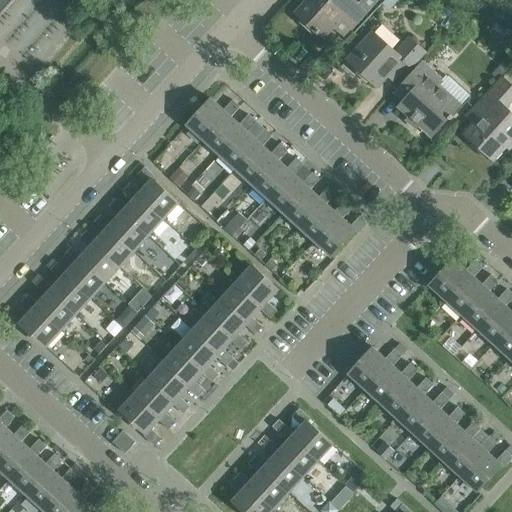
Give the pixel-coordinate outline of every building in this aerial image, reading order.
[(0,0),(0,14),(12,0),(0,0)] [(356,0),(355,1),(353,0),(305,0),(308,2),(297,13),(323,37),(334,25),(345,35),(377,0),(356,0)] [(410,38),(397,53),(373,32),(348,60),(349,61),(352,57),(361,65),(358,69),(377,87),(388,75),(397,84),(425,52),(410,38)] [(395,92),(404,100),(399,106),(433,137),(461,106),(439,87),(443,82),(422,63),(395,92)] [(474,124),(465,134),(493,160),(506,147),(509,149),(511,145),(511,120),(502,112),(506,107),(511,100),(511,85),(503,77),(466,117),(474,124)] [(231,117),(240,107),(232,100),(224,110),(211,98),(187,125),(203,141),(228,114),(231,117)] [(256,121),(248,115),(240,124),(231,117),(228,114),(203,141),(219,155),(244,128),(247,131),(256,121)] [(272,136),(264,129),(255,139),(247,131),(244,128),(219,155),(235,170),(260,143),(263,146),(272,136)] [(288,150),(280,144),(271,153),(263,146),(260,143),(235,170),(251,184),(276,157),(279,160),(288,150)] [(160,157),(155,163),(162,170),(167,165),(160,157)] [(303,165),(296,158),(287,168),(279,160),(276,157),(251,184),(267,199),(291,172),(295,175),(303,165)] [(167,165),(162,170),(169,176),(174,171),(167,165)] [(164,220),(179,203),(153,179),(155,177),(145,168),(138,175),(148,184),(140,192),(137,195),(164,220)] [(319,179),(312,173),(303,182),(295,175),(291,172),(267,199),(283,213),(307,186),(311,189),(319,179)] [(140,192),(130,183),(123,191),(133,200),(125,208),(122,211),(149,236),(164,220),(137,195),(140,192)] [(335,194),(328,187),(319,197),(311,189),(307,186),(283,213),(299,228),(323,201),(326,204),(335,194)] [(193,187),(187,194),(194,200),(200,193),(193,187)] [(116,199),(109,207),(119,216),(111,224),(108,227),(135,252),(149,236),(122,211),(125,208),(116,199)] [(351,208),(344,202),(335,211),(326,204),(323,201),(299,228),(315,242),(339,215),(342,218),(351,208)] [(111,224),(101,215),(94,222),(104,231),(96,240),(93,243),(120,267),(135,252),(108,227),(111,224)] [(358,233),(367,223),(360,216),(351,226),(342,218),(339,215),(315,242),(331,257),(356,231),(358,233)] [(232,220),(224,228),(232,236),(240,228),(232,220)] [(87,231),(80,238),(89,247),(82,256),(79,259),(106,283),(120,267),(93,243),(96,240),(87,231)] [(82,256),(72,247),(65,254),(75,263),(67,272),(64,275),(91,299),(106,283),(79,259),(82,256)] [(260,249),(254,256),(261,262),(267,255),(260,249)] [(271,259),(265,266),(271,271),(277,265),(271,259)] [(466,270),(454,259),(429,285),(446,301),(471,274),(474,277),(483,267),(475,260),(466,270)] [(57,263),(51,270),(60,279),(53,287),(50,291),(76,315),(91,299),(64,275),(67,272),(57,263)] [(267,302),(279,290),(252,265),(237,282),(263,306),(261,310),(270,318),(277,311),(267,302)] [(38,274),(31,281),(36,286),(43,279),(38,274)] [(471,274),(446,301),(462,315),(486,288),(490,291),(498,282),(491,275),(482,284),(474,277),(471,274)] [(43,279),(36,286),(46,295),(38,303),(35,306),(62,331),(76,315),(50,291),(53,287),(43,279)] [(256,334),(262,327),(253,318),(261,310),(263,306),(237,282),(222,298),(249,322),(246,325),(256,334)] [(490,291),(486,288),(462,315),(478,330),(502,303),(505,306),(511,298),(511,293),(507,289),(498,299),(490,291)] [(28,294),(22,302),(31,311),(20,323),(47,348),(62,331),(35,306),(38,303),(28,294)] [(238,334),(246,325),(249,322),(222,298),(208,314),(234,338),(232,341),(241,350),(248,343),(238,334)] [(511,311),(505,306),(502,303),(478,330),(494,344),(511,324),(511,311)] [(147,316),(153,321),(160,312),(155,307),(147,316)] [(208,314),(193,330),(220,354),(217,357),(227,366),(233,359),(224,350),(232,341),(234,338),(208,314)] [(145,316),(134,328),(135,328),(144,336),(155,325),(145,316)] [(511,324),(494,344),(510,359),(511,356),(511,324)] [(212,382),(219,375),(209,366),(217,357),(220,354),(193,330),(179,346),(205,370),(203,373),(212,382)] [(126,339),(119,346),(126,353),(133,346),(126,339)] [(102,341),(94,350),(99,355),(107,346),(102,341)] [(399,344),(394,349),(401,355),(406,350),(399,344)] [(198,398),(204,391),(195,382),(203,373),(205,370),(179,346),(164,361),(191,386),(188,389),(198,398)] [(373,347),(349,374),(365,389),(390,363),(393,365),(402,356),(401,355),(394,349),(386,359),(373,347)] [(183,414),(190,406),(180,397),(188,389),(191,386),(164,361),(150,377),(176,402),(174,405),(183,414)] [(393,365),(390,363),(365,389),(381,404),(406,377),(409,380),(417,370),(410,364),(401,373),(393,365)] [(169,430),(175,422),(166,413),(174,405),(176,402),(150,377),(135,393),(162,418),(159,421),(169,430)] [(433,385),(426,378),(417,388),(409,380),(406,377),(381,404),(397,418),(421,392),(425,395),(433,385)] [(447,387),(442,393),(449,399),(454,394),(447,387)] [(425,395),(421,392),(397,418),(413,433),(437,406),(440,409),(449,399),(442,393),(433,402),(425,395)] [(154,445),(161,438),(151,429),(159,421),(162,418),(135,393),(120,410),(146,434),(144,436),(154,445)] [(333,399),(327,405),(339,416),(345,410),(333,399)] [(449,417),(440,409),(437,406),(413,433),(429,448),(453,421),(456,423),(465,414),(458,407),(449,417)] [(294,434),(291,437),(318,461),(333,445),(307,420),(309,418),(299,409),(292,416),(302,425),(294,434)] [(14,417),(7,410),(0,418),(0,426),(3,424),(6,427),(14,417)] [(279,420),(272,427),(278,432),(285,425),(279,420)] [(453,421),(429,448),(445,462),(469,435),(472,438),(481,428),(474,422),(465,431),(456,423),(453,421)] [(30,432),(23,425),(14,435),(6,427),(3,424),(0,426),(0,458),(18,439),(22,441),(30,432)] [(280,449),(277,453),(304,477),(318,461),(291,437),(294,434),(285,425),(278,432),(288,441),(280,449)] [(136,442),(123,431),(113,442),(125,454),(136,442)] [(469,435),(445,462),(460,477),(485,450),(488,453),(497,443),(490,436),(481,446),(472,438),(469,435)] [(46,446),(39,439),(30,449),(22,441),(18,439),(0,458),(0,470),(10,480),(34,453),(37,456),(46,446)] [(273,457),(265,465),(262,468),(289,493),(304,477),(277,453),(280,449),(270,441),(263,448),(273,457)] [(385,442),(377,451),(385,459),(393,450),(385,442)] [(485,450),(460,477),(477,492),(501,465),(504,467),(511,458),(511,456),(505,451),(497,460),(488,453),(485,450)] [(62,461),(55,454),(46,464),(37,456),(34,453),(10,480),(26,494),(50,468),(53,470),(62,461)] [(255,456),(249,464),(258,473),(251,481),(248,484),(274,509),(289,493),(262,468),(265,465),(255,456)] [(75,464),(71,469),(78,475),(82,471),(75,464)] [(78,475),(71,469),(62,478),(53,470),(50,468),(26,494),(42,509),(66,482),(69,485),(78,475)] [(360,470),(352,479),(359,486),(367,477),(360,470)] [(244,489),(232,501),(244,511),(271,511),(274,509),(248,484),(251,481),(241,472),(234,480),(244,489)] [(85,499),(94,490),(87,483),(78,493),(69,485),(66,482),(42,509),(45,511),(67,511),(82,497),(85,499)] [(345,486),(339,492),(348,499),(353,493),(345,486)] [(102,511),(110,504),(103,498),(94,507),(85,499),(82,497),(67,511),(102,511)] [(329,502),(321,511),(322,511),(335,511),(337,510),(329,502)]
